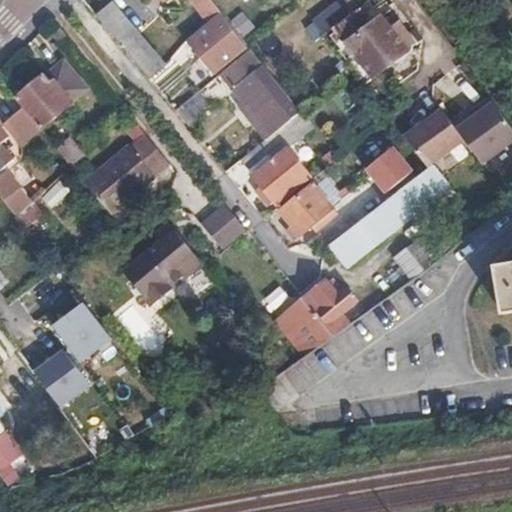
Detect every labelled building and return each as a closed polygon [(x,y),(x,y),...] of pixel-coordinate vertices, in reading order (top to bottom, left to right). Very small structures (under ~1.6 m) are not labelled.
[(187,0),(207,25),(221,14),(210,0),(187,0)] [(94,15),(130,58),(147,45),(112,1),(94,15)] [(246,35),(258,26),(244,10),(233,19),(246,35)] [(215,78),(237,60),(249,50),(244,43),(221,14),(207,25),(196,34),(186,43),(215,78)] [(316,40),(333,29),(323,14),(307,26),(316,40)] [(408,51),(382,17),(347,43),(376,78),(408,51)] [(130,58),(148,79),(165,66),(147,45),(130,58)] [(275,117),(291,102),(249,50),(237,60),(250,76),(233,90),(243,102),(254,91),(275,117)] [(38,74),(12,96),(13,97),(21,108),(33,121),(38,128),(68,102),(66,100),(83,87),(59,58),(38,75),(38,74)] [(175,111),(189,128),(210,110),(196,94),(175,111)] [(21,108),(13,97),(8,100),(17,112),(21,108)] [(511,128),(492,101),(455,128),(473,152),(483,165),(511,143),(511,128)] [(18,144),(38,128),(33,121),(21,108),(17,112),(2,123),(18,144)] [(473,152),(455,128),(440,108),(404,136),(428,168),(434,164),(442,175),(473,152)] [(265,137),(279,132),(273,115),(259,120),(265,137)] [(152,175),(167,162),(142,133),(129,146),(125,143),(81,179),(110,213),(154,177),(152,175)] [(81,154),(77,148),(66,135),(52,145),(68,163),(81,154)] [(285,180),(257,148),(239,162),(262,189),(255,195),(266,207),(273,201),(277,206),(303,184),(294,172),(285,180)] [(338,201),(356,224),(417,177),(403,161),(366,189),(361,182),(338,201)] [(342,266),(445,188),(430,168),(417,177),(356,224),(326,247),(342,266)] [(0,173),(0,194),(14,185),(3,171),(0,173)] [(62,179),(42,194),(52,207),(72,192),(62,179)] [(336,215),(313,187),(286,208),(306,232),(318,223),(323,227),(336,215)] [(223,248),(247,229),(227,206),(204,225),(223,248)] [(167,224),(154,234),(159,240),(172,230),(167,224)] [(170,288),(171,287),(200,263),(172,230),(159,240),(142,254),(143,255),(122,272),(149,306),(170,289),(170,288)] [(419,239),(395,258),(411,280),(436,261),(419,239)] [(511,310),(511,263),(493,266),(500,312),(511,310)] [(301,294),(332,331),(348,319),(339,308),(351,298),(341,285),(334,291),(322,278),(301,294)] [(273,316),(302,353),(332,331),(301,294),(273,316)] [(83,302),(51,325),(79,363),(111,340),(83,302)] [(63,350),(34,371),(61,408),(90,388),(63,350)]
